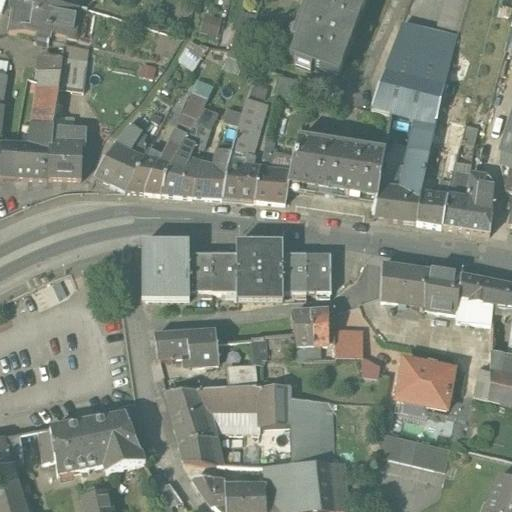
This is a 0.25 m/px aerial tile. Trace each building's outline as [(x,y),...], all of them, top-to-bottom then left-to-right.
[(339,81),(368,0),(312,0),(289,62),(339,81)] [(446,0),(435,36),(457,42),(469,0),(446,0)] [(49,7),(15,1),(14,10),(16,10),(15,16),(13,16),(9,36),(34,40),(33,46),(49,49),(51,40),(82,45),(86,14),(49,7)] [(221,24),(203,19),(198,38),(217,43),(221,24)] [(252,31),(241,27),(238,38),(234,37),(228,53),(243,59),(252,31)] [(435,36),(402,28),(371,113),(417,124),(436,128),(437,123),(444,91),(457,42),(435,36)] [(196,74),(209,51),(192,42),(180,66),(196,74)] [(241,65),(227,60),(221,73),(253,82),(256,71),(241,65)] [(41,61),(29,151),(48,152),(51,152),(54,133),(59,96),(63,63),(41,61)] [(63,63),(59,96),(82,99),(87,66),(63,63)] [(169,79),(156,97),(165,103),(178,85),(169,79)] [(299,87),(280,83),(276,101),(295,106),(299,87)] [(251,92),(244,114),(260,118),(261,117),(263,109),(261,109),(265,96),(251,92)] [(206,103),(196,98),(187,118),(185,117),(180,128),(176,135),(187,140),(191,132),(193,128),(199,116),(206,103)] [(305,108),(297,106),(287,150),(296,152),(298,142),(305,108)] [(18,150),(0,149),(0,114),(0,111),(0,110),(0,181),(16,182),(18,150)] [(262,165),(248,161),(260,118),(244,114),(242,120),(232,159),(228,173),(221,203),(254,205),(260,176),(262,165)] [(213,123),(199,116),(193,128),(209,135),(213,123)] [(224,125),(217,155),(232,159),(242,120),(230,116),(228,127),(224,125)] [(260,118),(248,161),(262,165),(272,120),(261,117),(260,118)] [(138,122),(131,130),(139,135),(141,136),(147,128),(138,122)] [(511,122),(501,154),(503,155),(511,158),(511,122)] [(446,125),(437,123),(436,128),(429,165),(435,167),(439,152),(440,152),(446,125)] [(405,190),(422,193),(429,165),(436,128),(417,124),(405,190)] [(460,148),(464,130),(464,128),(452,125),(447,145),(460,148)] [(198,169),(188,166),(194,151),(203,155),(209,135),(193,128),(191,132),(187,140),(173,166),(161,199),(192,202),(206,203),(213,172),(198,169)] [(116,149),(95,182),(110,189),(130,156),(138,138),(139,135),(131,130),(116,149)] [(464,130),(460,148),(474,151),(478,133),(464,130)] [(68,133),(54,133),(51,152),(48,152),(47,183),(66,184),(68,133)] [(68,133),(66,184),(81,185),(82,149),(86,148),(86,134),(68,133)] [(163,162),(159,160),(144,198),(161,199),(173,166),(187,140),(176,135),(175,135),(165,155),(163,162)] [(144,141),(138,138),(130,156),(141,160),(147,148),(142,146),(144,141)] [(384,155),(298,142),(296,152),(289,179),(290,179),(288,189),(377,203),(378,194),(380,186),(379,186),(384,155)] [(29,151),(18,150),(16,182),(47,183),(48,152),(29,151)] [(144,162),(125,196),(144,198),(159,160),(154,158),(157,152),(151,150),(144,162)] [(232,159),(217,155),(213,172),(206,203),(221,203),(228,173),(232,159)] [(511,158),(503,155),(501,170),(508,173),(504,186),(505,195),(511,195),(511,158)] [(130,156),(110,189),(125,196),(144,162),(141,160),(130,156)] [(289,179),(260,176),(254,205),(283,208),(288,189),(290,179),(289,179)] [(469,179),(453,176),(447,201),(441,231),(462,235),(464,219),(467,220),(468,204),(466,204),(469,179)] [(484,180),(469,179),(466,204),(468,204),(467,220),(464,219),(462,235),(490,239),(493,195),(491,192),(484,191),(485,183),(484,180)] [(422,193),(405,190),(404,196),(378,194),(377,203),(374,222),(416,228),(421,197),(422,193)] [(447,201),(421,197),(416,228),(441,232),(441,231),(447,201)] [(330,259),(306,260),(306,297),(330,297),(330,259)] [(187,260),(145,260),(144,304),(186,304),(186,298),(188,298),(187,260)] [(212,260),(187,260),(188,298),(212,298),(212,260)] [(236,260),(212,260),(212,298),(236,298),(236,260)] [(281,260),(236,260),(236,298),(238,298),(238,304),(280,304),(280,298),(281,298),(281,260)] [(306,260),(281,260),(281,298),(306,297),(306,260)] [(424,274),(382,268),(380,306),(424,308),(424,274)] [(460,279),(424,274),(424,308),(424,314),(456,318),(455,325),(492,329),(492,311),(458,306),(460,279)] [(511,288),(460,279),(458,306),(492,311),(511,313),(511,288)] [(328,316),(310,317),(314,351),(328,350),(328,316)] [(310,317),(293,318),(297,353),(314,351),(310,317)] [(215,338),(154,341),(157,366),(189,363),(190,372),(218,370),(216,349),(215,338)] [(362,338),(333,338),(334,358),(335,365),(362,365),(362,338)] [(253,346),(238,348),(239,358),(254,357),(253,346)] [(334,358),(310,360),(310,366),(335,365),(334,358)] [(511,361),(492,358),(491,376),(511,380),(511,361)] [(364,364),(363,380),(380,382),(381,365),(364,364)] [(453,374),(404,365),(396,405),(446,414),(453,374)] [(219,395),(203,395),(206,413),(259,413),(255,393),(253,372),(227,374),(228,387),(218,388),(219,395)] [(511,380),(491,376),(479,373),(473,401),(511,409),(511,380)] [(328,407),(291,406),(290,392),(255,393),(259,413),(260,433),(290,432),(291,472),(293,472),(293,471),(329,469),(330,469),(328,431),(329,431),(328,407)] [(203,395),(166,397),(183,467),(203,470),(216,471),(206,417),(206,413),(203,395)] [(145,468),(125,420),(50,434),(55,466),(57,480),(103,471),(106,479),(145,468)] [(468,435),(453,431),(448,454),(450,454),(463,457),(468,435)] [(55,466),(50,434),(36,437),(42,470),(55,466)] [(4,443),(8,459),(22,456),(19,440),(4,443)] [(411,469),(416,447),(383,440),(379,461),(411,469)] [(0,472),(11,469),(8,459),(4,443),(0,443),(0,472)] [(445,476),(450,454),(448,454),(416,447),(411,469),(445,476)] [(0,492),(16,488),(11,469),(0,472),(0,492)] [(293,471),(293,472),(291,472),(264,473),(265,492),(265,511),(344,511),(344,502),(332,503),(329,469),(293,471)] [(224,487),(213,485),(212,483),(190,483),(211,511),(226,510),(225,505),(226,505),(225,493),(224,487)] [(511,511),(511,488),(496,483),(491,498),(493,498),(488,511),(511,511)] [(0,511),(22,507),(16,488),(0,492),(0,511)] [(168,489),(156,493),(162,511),(174,511),(181,508),(168,489)] [(265,511),(265,492),(225,493),(226,505),(225,505),(226,510),(225,511),(265,511)] [(110,511),(107,496),(83,501),(84,511),(110,511)]
